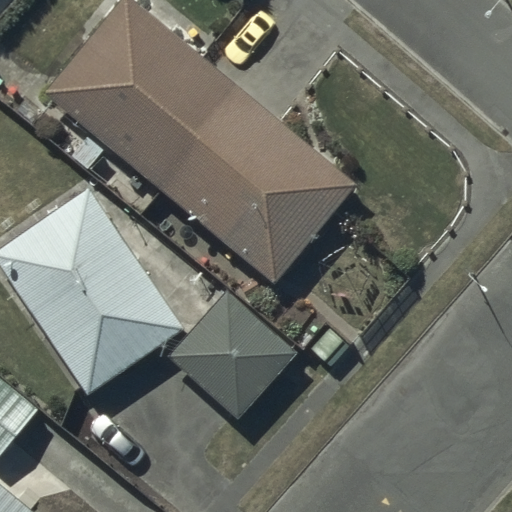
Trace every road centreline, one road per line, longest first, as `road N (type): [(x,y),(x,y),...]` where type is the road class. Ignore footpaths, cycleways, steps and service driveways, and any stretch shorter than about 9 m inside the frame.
road 1 (residential): [(379,511),(511,359)]
road 2 (residential): [(414,0),(511,78)]
